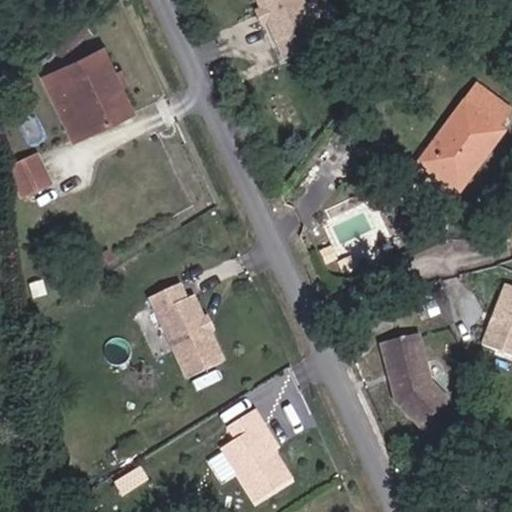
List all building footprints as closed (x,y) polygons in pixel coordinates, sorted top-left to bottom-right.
[(311,48),(282,0),(263,0),(290,56),(311,48)] [(309,0),(282,0),(311,48),(317,45),(307,23),(318,18),(309,0)] [(92,27),(59,38),(64,54),(98,43),(92,27)] [(98,50),(51,74),(81,136),(127,113),(98,50)] [(476,85),(415,166),(455,195),(505,131),(496,125),(508,109),(476,85)] [(32,159),(5,171),(16,199),(44,185),(32,159)] [(177,276),(145,294),(185,375),(223,355),(191,290),(185,293),(177,276)] [(511,281),(503,279),(485,341),(511,348),(511,281)] [(419,330),(382,343),(402,399),(426,424),(454,397),(436,378),(419,330)] [(293,475),(277,447),(260,420),(266,416),(259,405),(232,421),(239,434),(225,442),(259,498),(293,475)] [(260,420),(277,447),(283,442),(266,416),(260,420)]
